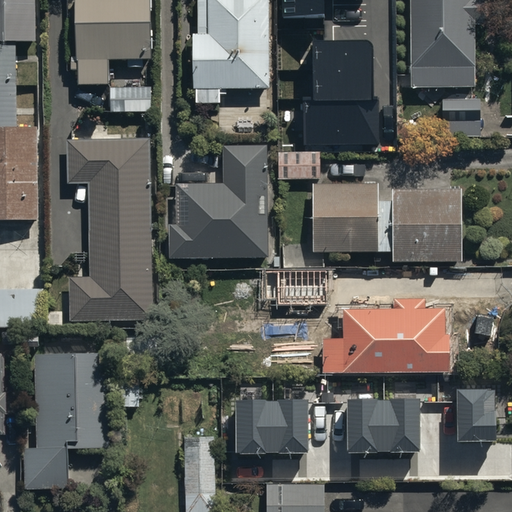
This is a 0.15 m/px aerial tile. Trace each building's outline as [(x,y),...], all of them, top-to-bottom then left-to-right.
[(0,0),(0,138),(19,136),(18,50),(37,50),(36,0),(0,0)] [(111,67),(128,67),(128,73),(144,73),(144,67),(151,67),(152,0),(77,0),(77,66),(81,66),(80,92),(110,92),(111,67)] [(281,0),(281,19),(326,18),(325,0),(281,0)] [(413,0),(412,94),(476,95),(477,32),(486,32),(486,3),(476,3),(476,0),(413,0)] [(195,98),(199,98),(199,112),(221,112),(220,102),(228,102),(228,98),(272,98),(271,2),(199,2),(199,43),(194,43),(195,98)] [(370,40),(311,41),(312,101),(303,101),(304,145),(381,144),(380,97),(370,97),(370,40)] [(112,118),(153,118),(153,88),(126,88),(126,94),(112,94),(112,118)] [(482,106),(443,107),(443,144),(482,143),(482,106)] [(19,136),(0,138),(0,228),(40,228),(38,136),(19,136)] [(152,147),(71,148),(71,189),(91,188),(92,274),(70,274),(71,314),(154,313),(152,147)] [(321,157),(278,157),(278,185),(321,185),(321,157)] [(175,233),(175,263),(268,263),(267,158),(228,158),(228,192),(191,192),(191,233),(175,233)] [(380,191),(314,192),(315,259),(380,259),(380,191)] [(394,197),(394,268),(463,268),(463,197),(394,197)] [(329,272),(278,273),(278,282),(266,283),(266,299),(279,299),(280,309),(330,308),(329,272)] [(43,288),(0,288),(0,327),(43,327),(43,288)] [(324,332),(325,366),(449,364),(449,327),(446,327),(445,301),(426,301),(426,293),(394,294),(394,302),(343,303),(343,331),(324,332)] [(100,348),(34,349),(36,444),(24,444),(25,483),(69,482),(69,443),(111,442),(109,369),(100,369),(100,348)] [(140,376),(120,376),(120,402),(140,402),(140,376)] [(496,389),(458,389),(458,443),(497,442),(496,389)] [(420,399),(347,399),(348,453),(420,453),(420,399)] [(309,400),(236,400),(236,454),(309,453),(309,400)] [(216,431),(184,432),(187,511),(218,510),(216,431)] [(324,511),(325,479),(267,479),(266,511),(324,511)]
